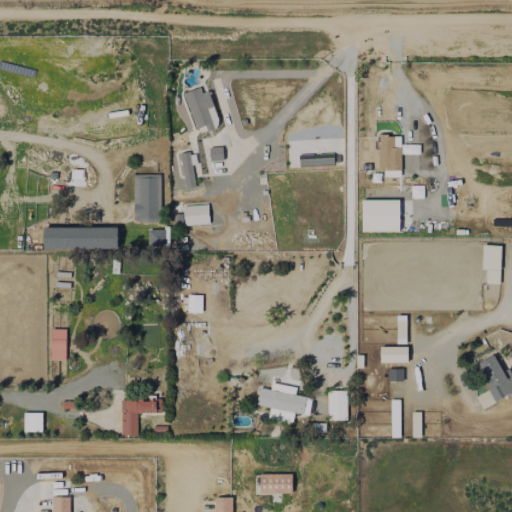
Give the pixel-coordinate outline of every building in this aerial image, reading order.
[(209,91),(200,93),(199,88),(184,92),(194,129),(205,126),(206,130),(219,127),(209,91)] [(379,176),(400,177),(401,135),(380,135),(379,176)] [(223,160),(222,146),(209,148),(210,161),(223,160)] [(179,154),(186,188),(196,186),(192,164),(197,163),(195,151),(179,154)] [(134,221),(160,221),(160,174),(133,174),(134,221)] [(425,198),(425,189),(407,190),(407,198),(425,198)] [(399,200),(362,199),(361,231),(398,232),(399,200)] [(183,206),(184,225),(209,224),(208,205),(183,206)] [(117,228),(44,227),(44,248),(117,249),(117,228)] [(166,245),(165,229),(148,229),(148,246),(166,245)] [(500,245),(482,245),(481,270),(486,270),(485,283),(500,284),(500,245)] [(201,312),(202,295),(188,294),(187,312),(201,312)] [(406,316),(396,316),(396,343),(406,343),(406,316)] [(66,329),(51,329),(50,360),(65,360),(66,329)] [(407,346),(379,347),(380,363),(407,362),(407,346)] [(495,401),(511,391),(511,381),(496,353),(475,365),(495,401)] [(402,369),(388,369),(388,380),(402,381),(402,369)] [(292,422),(294,413),(303,414),(305,396),(295,395),(296,386),(271,383),(270,389),(259,387),(256,405),(270,407),(268,419),(292,422)] [(347,391),(328,390),(328,420),(346,420),(347,391)] [(155,413),(155,399),(121,398),(121,435),(137,435),(137,413),(155,413)] [(399,399),(390,400),(392,437),(400,437),(399,399)] [(42,412),(24,412),(24,432),(42,431),(42,412)] [(420,437),(421,412),(412,412),(412,437),(420,437)] [(292,474),(260,473),(259,493),(291,494),(292,474)] [(69,511),(70,496),(50,496),(50,511),(69,511)] [(231,511),(232,497),(215,497),(214,511),(231,511)]
